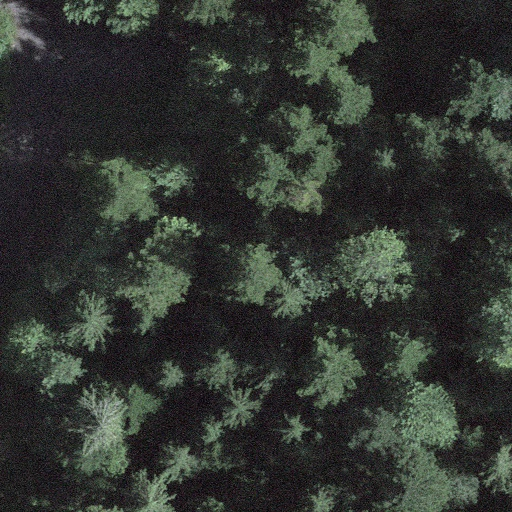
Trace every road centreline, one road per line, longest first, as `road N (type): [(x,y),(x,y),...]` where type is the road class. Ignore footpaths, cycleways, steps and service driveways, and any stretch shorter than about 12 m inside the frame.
road 1 (track): [(33,0),(50,28),(94,55),(204,33),(282,0)]
road 2 (track): [(0,218),(50,28)]
